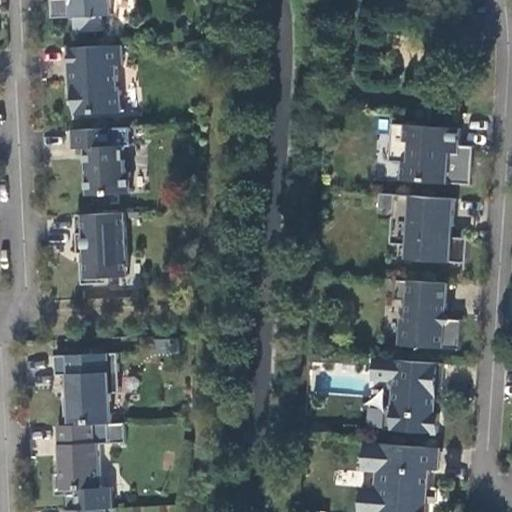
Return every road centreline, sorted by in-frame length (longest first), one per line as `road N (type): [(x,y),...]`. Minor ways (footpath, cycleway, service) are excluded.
road 1 (residential): [(504,0),(489,491),(511,498)]
road 2 (residential): [(14,0),(20,286),(0,342)]
road 3 (residential): [(0,359),(5,511)]
